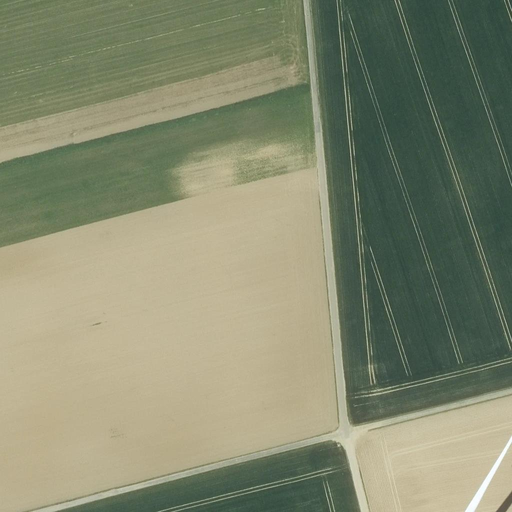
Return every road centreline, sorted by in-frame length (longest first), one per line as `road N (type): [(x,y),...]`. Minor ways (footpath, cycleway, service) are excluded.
road 1 (track): [(344,434),(305,0)]
road 2 (track): [(0,169),(313,92)]
road 3 (track): [(45,511),(344,434)]
road 4 (track): [(344,434),(511,391)]
